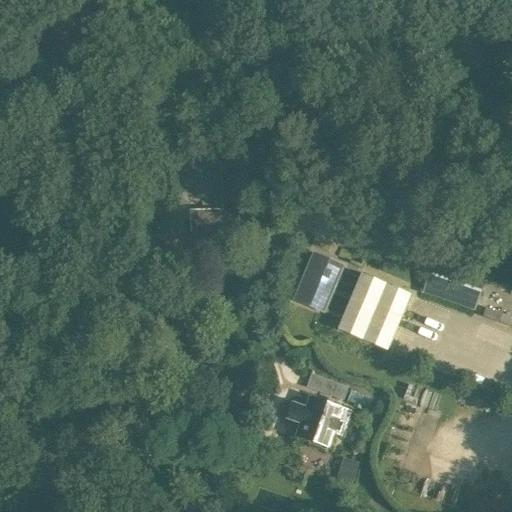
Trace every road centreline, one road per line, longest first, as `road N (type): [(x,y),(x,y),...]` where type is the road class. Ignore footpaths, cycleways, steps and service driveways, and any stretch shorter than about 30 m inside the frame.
road 1 (unclassified): [(120,511),(110,79),(121,41)]
road 2 (residential): [(511,101),(241,99),(174,74),(121,41)]
road 3 (track): [(511,253),(343,173),(331,161),(331,104)]
road 4 (track): [(331,161),(321,203),(284,235),(267,275),(266,320),(283,372)]
